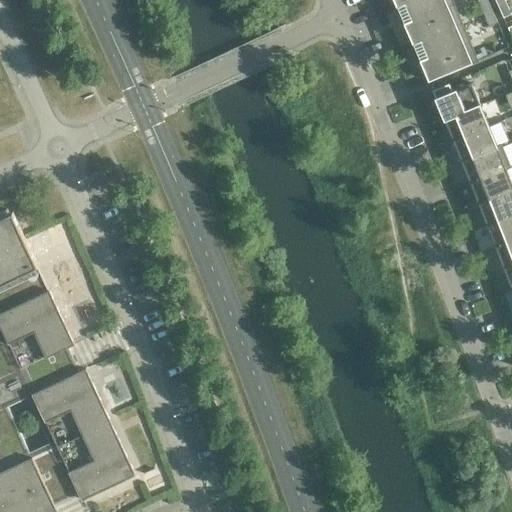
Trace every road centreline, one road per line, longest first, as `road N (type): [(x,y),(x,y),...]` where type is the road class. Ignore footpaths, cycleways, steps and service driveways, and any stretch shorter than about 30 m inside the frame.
road 1 (residential): [(511,450),(339,20)]
road 2 (residential): [(58,151),(199,511)]
road 3 (residential): [(339,20),(58,151)]
road 4 (residential): [(0,21),(58,151)]
